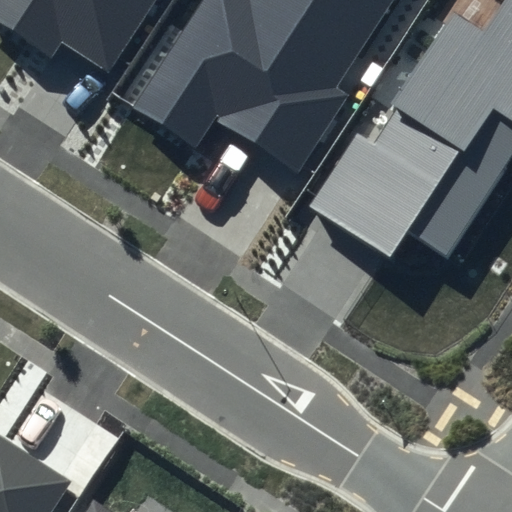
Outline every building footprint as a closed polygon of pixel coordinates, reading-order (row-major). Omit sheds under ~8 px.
[(156,0),(0,0),(0,24),(51,58),(62,41),(109,72),(156,0)] [(391,0),(199,0),(132,106),(197,147),(214,121),(297,173),(348,95),(336,87),(391,0)] [(511,168),(511,0),(502,0),(483,30),(459,14),(374,145),(357,135),(311,207),(391,259),(408,232),(452,260),(511,168)] [(0,511),(51,511),(71,482),(0,435),(0,511)] [(113,511),(95,500),(87,511),(113,511)]
